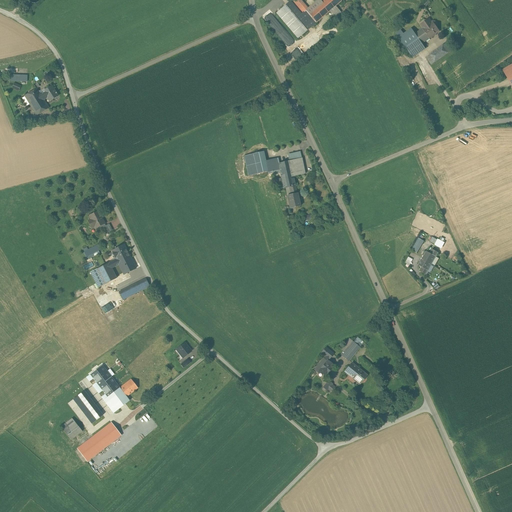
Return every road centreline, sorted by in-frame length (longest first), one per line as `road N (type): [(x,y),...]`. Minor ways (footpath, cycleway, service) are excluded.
road 1 (unclassified): [(72,97),(165,309),(323,453)]
road 2 (unclassified): [(331,182),(431,404)]
road 3 (unclassified): [(72,97),(255,17)]
road 4 (unclassified): [(511,120),(461,127),(331,182)]
road 5 (unclassified): [(255,17),(331,182)]
